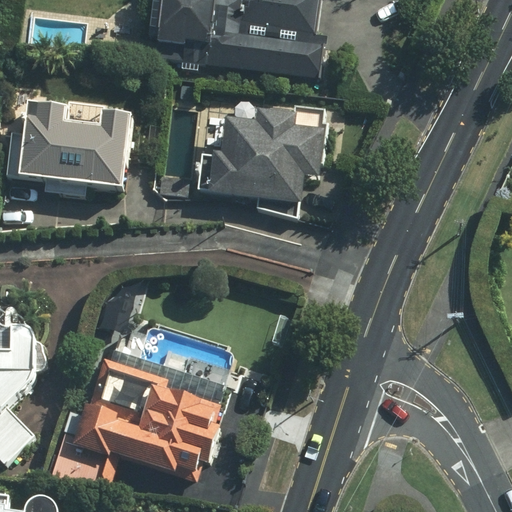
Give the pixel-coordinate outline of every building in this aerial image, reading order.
[(206,0),(170,0),(165,68),(323,81),(326,42),(319,42),(322,0),(240,0),(240,3),(206,0)] [(10,184),(24,186),(128,195),(134,125),(105,122),(104,137),(73,134),(74,118),(31,114),(28,141),(13,140),(10,184)] [(218,163),(215,201),(310,209),(313,184),(328,186),(332,138),(301,136),(302,123),(262,120),(261,129),(232,127),(229,164),(218,163)] [(41,342),(25,335),(11,335),(11,311),(0,310),(0,462),(9,471),(39,439),(14,414),(40,386),(41,342)] [(230,393),(113,354),(79,454),(114,465),(115,460),(196,487),(204,462),(215,466),(223,442),(215,439),(230,393)]
